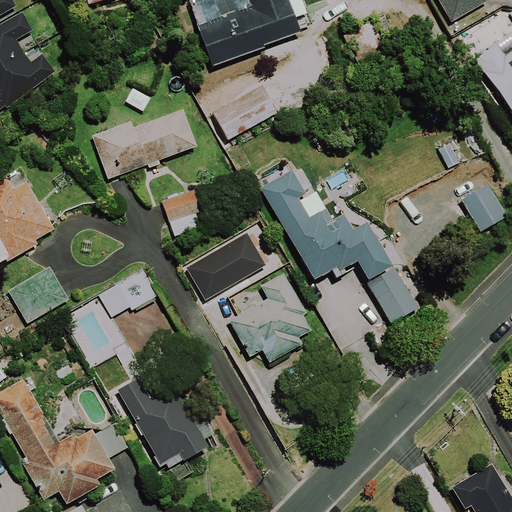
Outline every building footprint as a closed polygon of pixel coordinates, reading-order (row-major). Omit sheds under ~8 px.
[(0,0),(0,15),(16,7),(12,0),(0,0)] [(302,31),(290,0),(247,0),(251,9),(238,13),(237,9),(198,23),(213,66),(265,48),(264,44),(302,31)] [(439,0),(451,21),(487,1),(486,0),(439,0)] [(32,31),(22,12),(0,25),(0,109),(5,106),(7,108),(55,72),(42,54),(31,62),(24,52),(16,40),(32,31)] [(350,32),(361,62),(395,49),(384,19),(350,32)] [(511,50),(505,55),(496,41),(474,56),(511,114),(511,50)] [(278,113),(262,85),(214,112),(229,140),(278,113)] [(197,146),(183,109),(134,127),(132,121),(92,135),(109,179),(148,164),(149,167),(160,163),(159,160),(197,146)] [(306,194),(293,170),(262,187),(314,280),(333,269),(337,277),(347,271),(345,267),(357,260),(368,279),(393,265),(368,221),(354,228),(345,212),(332,219),(316,191),(300,200),(299,198),(306,194)] [(38,243),(36,240),(55,229),(27,181),(14,189),(8,178),(0,182),(0,261),(6,259),(7,261),(38,243)] [(462,198),(480,231),(507,216),(489,183),(462,198)] [(210,225),(196,189),(161,203),(176,239),(210,225)] [(69,300),(50,266),(8,290),(27,323),(69,300)] [(368,283),(392,323),(419,307),(395,267),(368,283)] [(111,317),(130,307),(132,310),(158,295),(143,269),(112,287),(114,290),(100,298),(111,317)] [(307,312),(286,273),(262,286),(268,298),(230,319),(251,357),(263,350),(270,363),(303,345),(299,336),(311,330),(303,314),(307,312)] [(202,410),(192,416),(175,385),(151,399),(139,378),(118,390),(162,466),(167,463),(170,468),(210,445),(206,437),(215,432),(202,410)] [(67,504),(101,484),(97,478),(116,468),(92,428),(77,437),(75,433),(60,442),(23,379),(0,392),(0,411),(27,458),(21,461),(43,499),(59,490),(67,504)] [(511,511),(511,496),(492,464),(452,488),(465,509),(471,505),(475,511),(511,511)]
